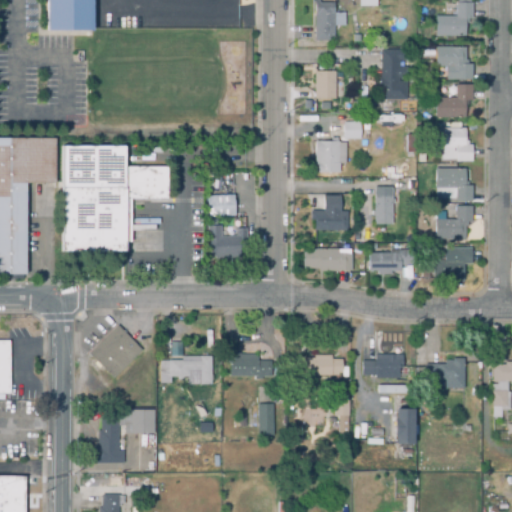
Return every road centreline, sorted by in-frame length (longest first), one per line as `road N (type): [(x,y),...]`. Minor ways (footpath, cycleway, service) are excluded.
road 1 (residential): [(511,307),(387,309),(276,298),(63,303)]
road 2 (residential): [(498,307),(498,0)]
road 3 (residential): [(277,0),(276,298)]
road 4 (tertiary): [(61,511),(63,303)]
